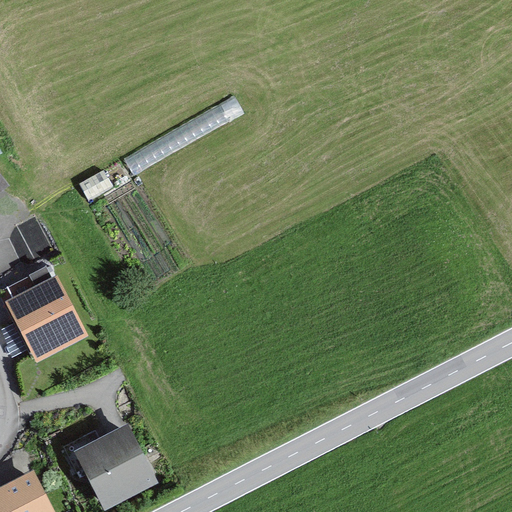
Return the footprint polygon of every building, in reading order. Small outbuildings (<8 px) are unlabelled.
[(38,216),(23,222),(33,249),(48,243),(38,216)] [(24,299),(14,304),(41,356),(82,335),(55,282),(53,282),(46,268),(16,284),(24,299)] [(76,453),(101,441),(96,432),(72,443),(76,453)] [(126,432),(81,455),(107,504),(151,481),(126,432)] [(49,511),(31,478),(0,494),(0,511),(49,511)]
